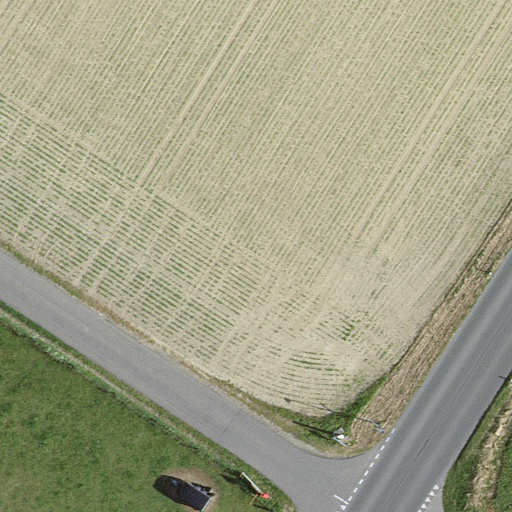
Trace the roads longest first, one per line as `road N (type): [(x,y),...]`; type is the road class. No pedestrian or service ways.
road 1 (track): [(0,274),(358,511)]
road 2 (primary): [(378,511),(511,304)]
